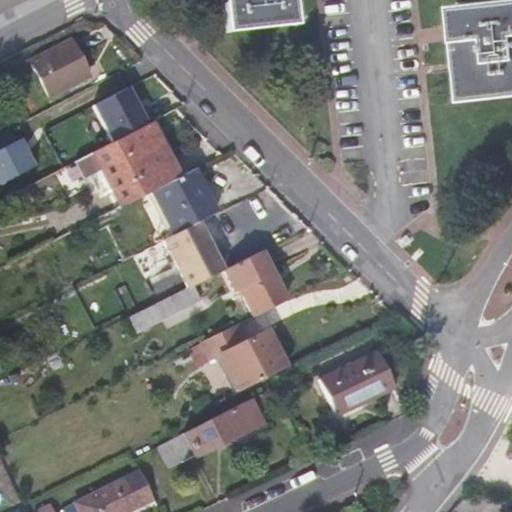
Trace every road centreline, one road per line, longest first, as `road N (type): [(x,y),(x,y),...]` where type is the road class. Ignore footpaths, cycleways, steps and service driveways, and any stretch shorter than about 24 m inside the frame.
road 1 (residential): [(117,0),(451,327)]
road 2 (residential): [(413,451),(280,511)]
road 3 (residential): [(463,341),(413,451)]
